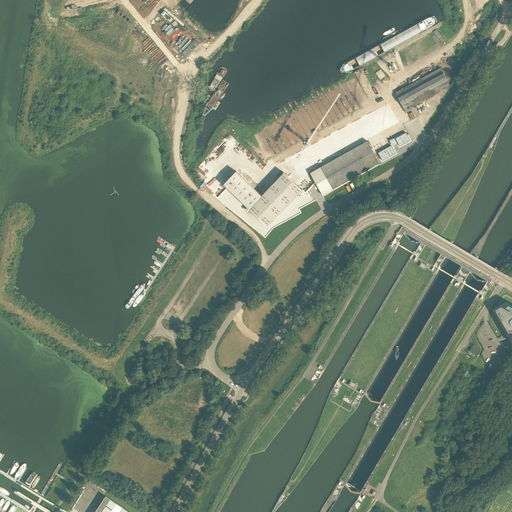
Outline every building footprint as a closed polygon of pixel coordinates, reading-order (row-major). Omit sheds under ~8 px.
[(159,30),(167,21),(160,15),(152,24),(159,30)] [(163,30),(168,36),(174,30),(170,25),(163,30)] [(196,38),(181,54),(186,58),(196,47),(194,45),(196,42),(198,45),(200,43),(196,38)] [(451,85),(448,81),(441,68),(396,93),(406,113),(413,109),(411,107),(451,85)] [(299,128),(278,141),(280,145),(301,132),(299,128)] [(410,140),(406,132),(395,138),(399,146),(410,140)] [(323,195),(380,163),(376,157),(367,141),(310,173),(323,195)] [(394,154),(390,146),(377,153),(381,161),(394,154)] [(282,165),(276,169),(280,175),(286,170),(282,165)] [(302,190),(298,186),(284,172),(262,195),(237,171),(224,184),(267,226),(302,190)] [(505,302),(494,308),(493,309),(493,310),(506,331),(508,335),(511,342),(511,304),(507,302),(506,301),(505,301),(505,302)] [(129,511),(122,507),(106,497),(95,511),(129,511)]
